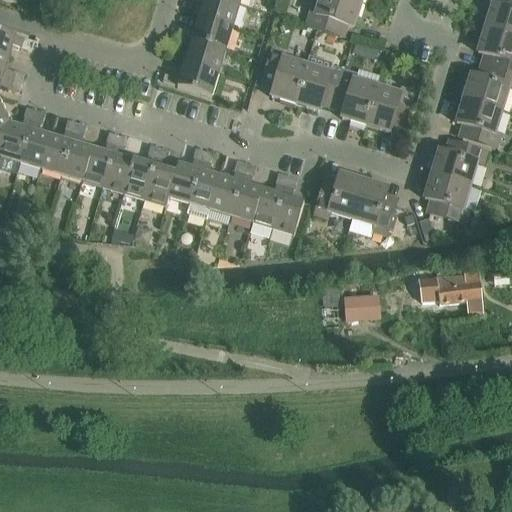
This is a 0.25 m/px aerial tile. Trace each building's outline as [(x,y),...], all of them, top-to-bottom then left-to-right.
[(0,0),(0,2),(20,8),(22,0),(0,0)] [(240,8),(212,0),(188,0),(189,0),(204,5),(199,21),(233,31),(240,8)] [(212,0),(240,8),(242,0),(212,0)] [(361,7),(338,0),(321,0),(316,17),(310,16),(306,30),(338,39),(342,27),(354,31),(361,7)] [(492,9),(485,33),(511,40),(511,1),(508,0),(504,13),(492,9)] [(179,32),(177,39),(226,54),(233,31),(199,21),(194,37),(179,32)] [(478,56),(484,58),(490,60),(486,72),(511,79),(511,40),(485,33),(478,56)] [(0,35),(0,58),(9,61),(12,49),(21,52),(31,56),(34,46),(0,35)] [(226,54),(177,39),(175,46),(190,51),(185,67),(219,77),(226,54)] [(272,53),(263,85),(275,89),(271,101),(295,108),(307,70),(285,63),(286,57),(272,53)] [(9,61),(0,58),(0,81),(22,88),(25,78),(14,75),(14,76),(5,74),(9,61)] [(332,113),(344,75),(330,71),(331,68),(309,62),(307,70),(295,108),(319,115),(321,109),(332,113)] [(177,91),(212,101),(219,77),(185,67),(180,83),(165,78),(163,85),(178,90),(177,91)] [(471,79),(464,103),(502,115),(509,93),(511,93),(511,79),(486,72),(483,83),(471,79)] [(357,79),(344,75),(332,113),(344,116),(342,122),(365,129),(377,91),(355,84),(357,79)] [(22,88),(0,81),(0,90),(8,93),(8,94),(19,98),(22,88)] [(399,98),(377,91),(365,129),(389,137),(393,125),(405,129),(415,96),(401,92),(399,98)] [(456,127),(463,129),(468,130),(464,143),(497,153),(501,139),(495,137),(502,115),(464,103),(456,127)] [(22,131),(10,128),(1,155),(0,155),(0,160),(20,167),(36,115),(26,112),(23,123),(24,123),(22,131)] [(3,115),(0,116),(0,154),(0,155),(1,155),(10,128),(3,115)] [(46,118),(36,115),(20,167),(41,173),(51,140),(39,137),(41,128),(42,128),(46,118)] [(63,144),(51,140),(41,173),(62,180),(77,127),(68,124),(64,135),(66,135),(63,144)] [(87,130),(77,127),(62,180),(82,186),(92,153),(80,149),(83,141),(84,141),(87,130)] [(104,156),(92,153),(82,186),(103,192),(119,140),(109,137),(106,148),(107,148),(104,156)] [(128,143),(119,140),(103,192),(124,198),(134,165),(121,162),(124,153),(125,154),(128,143)] [(439,155),(432,179),(470,190),(477,168),(482,170),(487,156),(454,146),(451,159),(439,155)] [(146,169),(134,165),(124,198),(144,205),(160,153),(150,150),(147,160),(148,161),(146,169)] [(170,155),(160,153),(144,205),(166,211),(169,202),(168,202),(175,178),(163,174),(165,166),(167,166),(170,155)] [(191,172),(178,168),(175,178),(168,202),(169,202),(190,208),(206,156),(196,153),(193,164),(194,164),(191,172)] [(215,159),(206,156),(190,208),(210,214),(220,181),(208,177),(211,169),(212,169),(215,159)] [(232,185),(220,181),(210,214),(231,221),(247,168),(237,165),(234,176),(235,176),(232,185)] [(257,171),(247,168),(231,221),(252,227),(262,194),(249,190),(252,182),(253,182),(257,171)] [(274,197),(262,194),(252,227),(272,233),(288,181),(278,178),(275,189),(276,189),(274,197)] [(340,178),(338,184),(336,190),(324,186),(314,218),(328,223),(330,217),(352,224),(364,185),(340,178)] [(424,202),(431,204),(436,206),(432,218),(465,228),(469,214),(463,213),(470,190),(432,179),(424,202)] [(298,184),(288,181),(272,233),(294,240),(304,207),(291,203),(293,194),(295,194),(298,184)] [(388,193),(364,185),(352,224),(374,230),(372,236),(387,240),(396,208),(384,204),(388,193)] [(18,215),(15,225),(24,228),(27,218),(18,215)] [(413,221),(403,224),(407,237),(417,234),(413,221)] [(428,223),(420,226),(426,245),(435,242),(428,223)] [(111,239),(110,244),(118,246),(121,236),(113,233),(111,239)] [(511,264),(507,266),(507,264),(493,266),(494,289),(508,287),(509,289),(511,289),(511,264)] [(414,308),(439,305),(436,284),(428,284),(427,275),(419,276),(420,285),(411,286),(414,308)] [(437,284),(436,284),(439,305),(439,309),(468,306),(469,318),(482,316),(481,304),(478,276),(464,277),(464,281),(442,283),(441,278),(437,278),(437,284)] [(378,302),(345,305),(346,324),(380,321),(378,302)]
